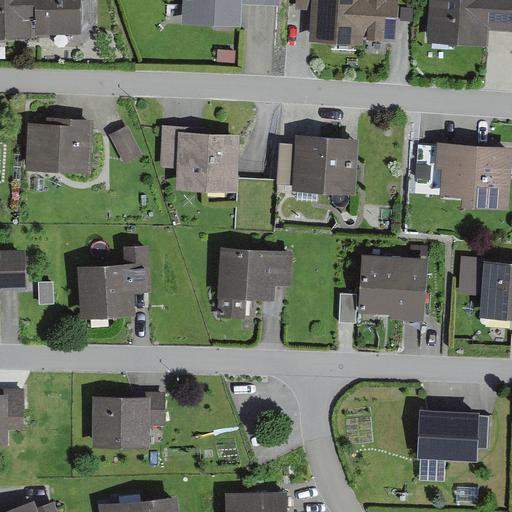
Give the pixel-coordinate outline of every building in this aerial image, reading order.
[(0,0),(0,34),(32,33),(31,16),(36,16),(36,31),(81,30),(80,0),(0,0)] [(280,5),(280,0),(181,0),(181,22),(242,25),(243,3),(280,5)] [(396,39),(398,0),(295,0),(295,8),(311,9),(309,39),(363,43),(363,37),(396,39)] [(511,0),(429,0),(427,39),(488,43),(489,27),(511,28),(511,0)] [(235,49),(218,48),(217,61),(235,62),(235,49)] [(46,120),(27,119),(25,168),(91,171),(94,116),(46,114),(46,120)] [(143,152),(128,123),(109,133),(124,162),(143,152)] [(189,124),(162,123),(161,165),(177,166),(177,187),(239,189),(241,130),(188,128),(189,124)] [(359,134),(295,130),(295,141),(279,140),(276,183),(293,184),(293,188),(356,192),(359,134)] [(511,159),(511,143),(438,138),(436,166),(442,166),(440,194),(461,195),(461,204),(508,208),(511,159)] [(125,259),(77,262),(80,316),(137,313),(136,291),(151,290),(149,242),(124,244),(125,259)] [(292,284),(294,248),(221,244),(216,316),(246,318),(247,297),(274,298),(275,283),(292,284)] [(425,319),(429,255),(427,255),(427,245),(411,244),(410,253),(362,251),(359,310),(390,312),(390,317),(413,318),(425,319)] [(0,285),(27,285),(26,246),(0,246),(0,285)] [(511,258),(461,255),(458,293),(481,294),(479,315),(511,317),(511,258)] [(53,279),(38,280),(39,303),(54,303),(53,279)] [(357,292),(340,291),(339,321),(347,321),(356,322),(357,292)] [(5,391),(0,391),(0,443),(8,444),(9,429),(24,429),(24,387),(5,387),(5,391)] [(147,393),(93,393),(93,444),(150,444),(150,425),(165,425),(166,390),(147,390),(147,393)] [(479,408),(420,406),(418,456),(477,459),(477,450),(490,450),(491,414),(479,413),(479,408)] [(226,490),(226,511),(287,511),(287,489),(226,490)] [(179,511),(177,493),(99,502),(99,511),(179,511)] [(34,498),(0,509),(0,511),(57,511),(54,500),(36,506),(34,498)]
